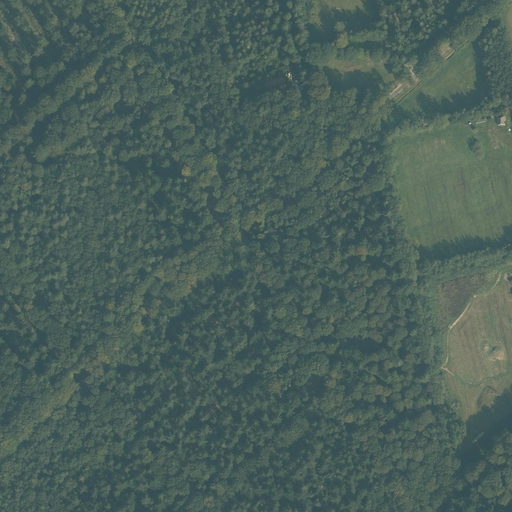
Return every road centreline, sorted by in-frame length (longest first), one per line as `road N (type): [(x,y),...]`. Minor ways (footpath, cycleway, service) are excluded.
road 1 (track): [(75,367),(347,124),(367,117)]
road 2 (unclassified): [(238,231),(500,0)]
road 3 (track): [(238,231),(410,511)]
road 4 (track): [(0,455),(242,239)]
road 5 (unclassified): [(0,442),(238,231)]
road 6 (unclassified): [(238,231),(97,0)]
road 7 (track): [(122,41),(0,147)]
road 8 (track): [(92,391),(199,511)]
road 9 (track): [(0,265),(92,391)]
